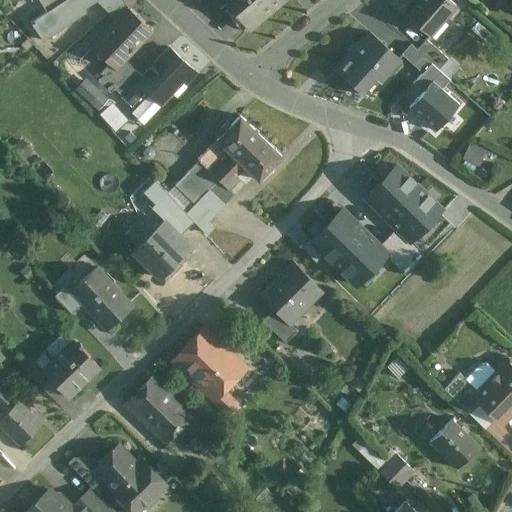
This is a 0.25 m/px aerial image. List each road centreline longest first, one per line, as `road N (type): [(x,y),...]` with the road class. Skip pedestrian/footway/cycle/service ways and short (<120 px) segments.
road 1 (residential): [(351,131),(319,189),(0,499)]
road 2 (unclassified): [(351,131),(402,145),(511,218)]
